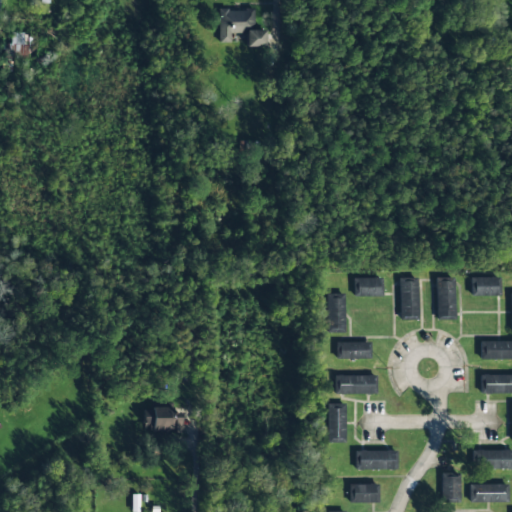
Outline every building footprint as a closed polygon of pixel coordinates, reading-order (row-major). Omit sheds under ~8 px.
[(253,31),(253,9),(217,10),(218,42),(230,42),(230,32),(253,31)] [(245,47),(265,47),(264,30),(245,31),(245,47)] [(33,58),(33,33),(10,33),(10,58),(33,58)] [(258,150),(258,141),(238,142),(239,151),(258,150)] [(353,277),(353,296),(381,297),(381,278),(353,277)] [(470,277),(471,296),(499,296),(499,277),(470,277)] [(417,320),(417,278),(399,278),(398,319),(417,320)] [(454,278),(436,278),(435,320),(454,320),(454,278)] [(344,332),(343,293),(325,294),(326,333),(344,332)] [(511,359),(511,340),(478,342),(479,360),(511,359)] [(368,342),(334,342),(334,359),(369,359),(368,342)] [(511,374),(478,375),(479,394),(511,393),(511,374)] [(333,376),(333,395),(375,394),(374,375),(333,376)] [(344,443),(343,403),(326,404),(326,443),(344,443)] [(170,409),(143,408),(142,432),(181,433),(181,413),(170,413),(170,409)] [(354,470),(395,469),(395,450),(353,451),(354,470)] [(511,469),(511,450),(475,451),(475,470),(511,469)] [(439,502),(458,502),(458,473),(440,473),(439,502)] [(377,503),(377,484),(348,484),(347,503),(377,503)] [(468,503),(507,502),(507,484),(468,485),(468,503)]
